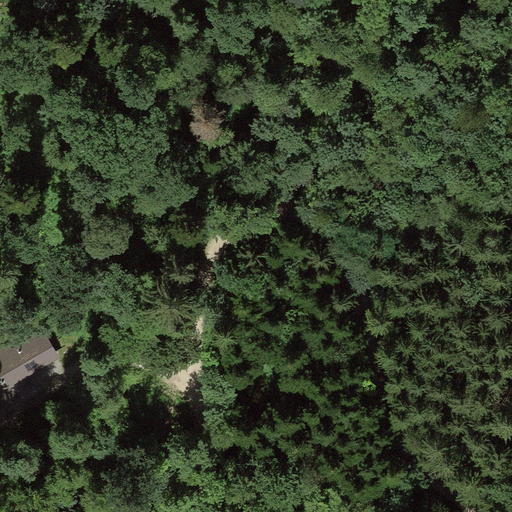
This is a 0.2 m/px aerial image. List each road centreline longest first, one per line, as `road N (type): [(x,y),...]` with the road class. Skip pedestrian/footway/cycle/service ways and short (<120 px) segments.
road 1 (track): [(172,365),(224,216),(275,200),(328,223),(395,430),(419,468),(487,511)]
road 2 (track): [(202,511),(211,472),(204,411),(172,365),(96,360),(0,426)]
